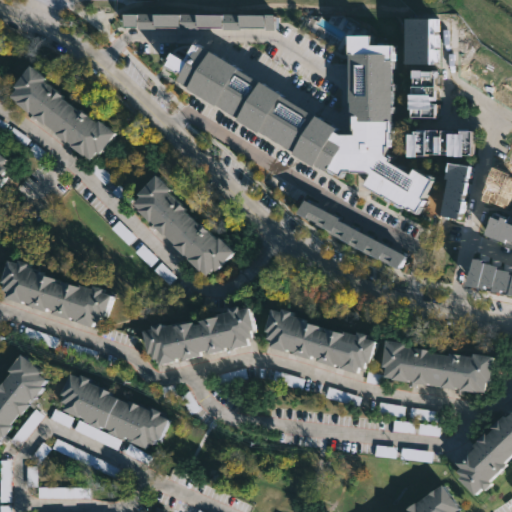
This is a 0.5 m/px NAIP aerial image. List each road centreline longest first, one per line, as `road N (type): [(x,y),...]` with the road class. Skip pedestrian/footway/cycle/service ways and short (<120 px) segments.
road 1 (tertiary): [(0,11),(56,32),(100,62),(258,219),(329,272),(407,305),(511,331)]
road 2 (residential): [(100,62),(134,34),(267,34),(342,78),(342,117),(207,34)]
